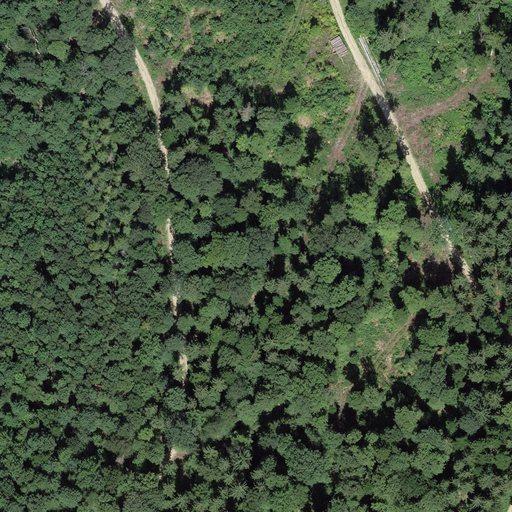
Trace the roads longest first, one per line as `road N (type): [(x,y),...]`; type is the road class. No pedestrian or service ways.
road 1 (track): [(101,0),(156,112),(179,338),(178,435),(128,511)]
road 2 (track): [(335,0),(437,214),(511,336)]
